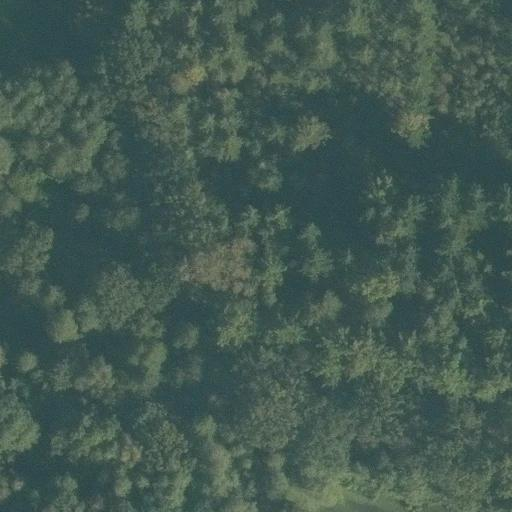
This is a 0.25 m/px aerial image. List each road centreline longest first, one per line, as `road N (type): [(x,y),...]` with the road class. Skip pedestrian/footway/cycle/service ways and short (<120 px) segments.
road 1 (unclassified): [(183,511),(164,376),(184,284),(176,235),(79,0)]
road 2 (track): [(165,388),(511,472)]
